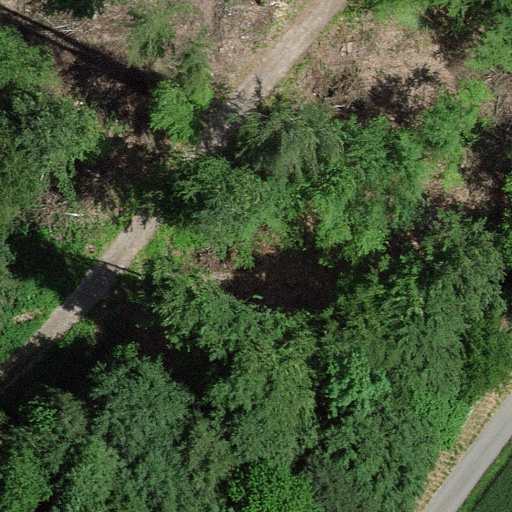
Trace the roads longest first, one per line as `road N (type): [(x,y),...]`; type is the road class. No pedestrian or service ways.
road 1 (track): [(326,0),(114,264),(0,374)]
road 2 (track): [(430,511),(511,388)]
